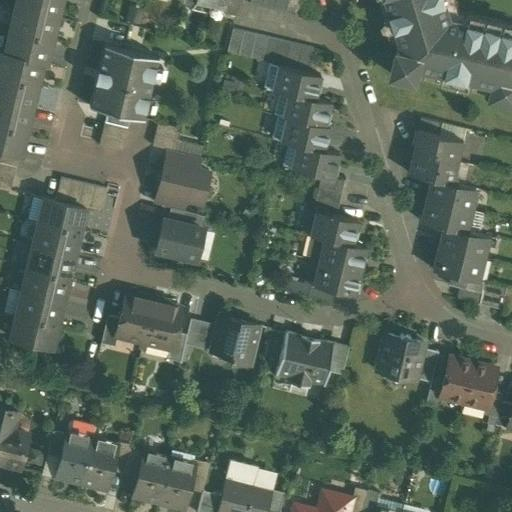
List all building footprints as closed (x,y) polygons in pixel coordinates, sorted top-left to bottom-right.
[(61,0),(15,0),(14,6),(57,16),(61,0)] [(208,0),(208,2),(233,8),(235,0),(208,0)] [(275,0),(262,0),(261,7),(273,10),(275,0)] [(287,0),(275,0),(273,10),(285,12),(287,0)] [(287,0),(285,12),(296,15),(299,0),(287,0)] [(388,0),(404,49),(398,48),(392,76),(419,82),(423,69),(494,85),(491,99),(511,104),(511,32),(453,18),(447,0),(388,0)] [(57,16),(14,6),(9,30),(52,40),(57,16)] [(267,37),(232,29),(226,52),(261,60),(267,37)] [(52,40),(9,30),(3,52),(43,63),(46,64),(52,40)] [(278,40),(267,37),(261,60),(269,62),(273,63),(278,40)] [(290,43),(278,40),(273,63),(284,66),(290,43)] [(302,45),(290,43),(284,66),(296,69),(302,45)] [(158,57),(103,44),(97,68),(96,68),(93,81),(94,81),(89,106),(108,110),(129,116),(143,119),(158,57)] [(313,48),(302,45),(296,69),(308,71),(313,48)] [(3,52),(0,51),(0,76),(37,85),(43,63),(3,52)] [(273,63),(269,62),(264,86),(279,90),(314,98),(320,74),(308,71),(296,69),(284,66),(273,63)] [(37,85),(0,76),(0,101),(32,109),(37,85)] [(314,98),(279,90),(274,113),(278,115),(324,125),(330,102),(314,98)] [(32,109),(0,101),(0,126),(26,132),(32,109)] [(129,116),(108,110),(105,122),(127,127),(129,116)] [(324,125),(278,115),(272,138),(288,142),(322,150),(328,126),(324,125)] [(443,123),(421,117),(419,129),(440,134),(443,123)] [(105,122),(104,122),(101,134),(124,139),(127,128),(127,127),(105,122)] [(181,128),(158,123),(155,134),(178,140),(181,128)] [(26,132),(0,126),(0,150),(18,155),(21,156),(26,132)] [(440,134),(419,129),(413,151),(459,162),(464,140),(440,134)] [(124,139),(101,134),(99,145),(122,151),(124,139)] [(178,140),(155,134),(152,146),(168,150),(175,151),(178,140)] [(203,146),(178,140),(175,151),(200,158),(203,146)] [(322,150),(288,142),(282,165),(320,175),(332,177),(338,154),(322,150)] [(18,155),(0,150),(0,163),(15,167),(18,155)] [(175,151),(168,150),(165,161),(198,169),(200,158),(175,151)] [(459,162),(413,151),(408,173),(430,178),(454,183),(459,162)] [(165,161),(157,192),(158,193),(185,199),(186,199),(187,199),(200,202),(203,191),(204,191),(209,172),(198,169),(165,161)] [(15,167),(0,163),(0,175),(13,178),(15,167)] [(13,178),(0,175),(0,187),(10,190),(13,178)] [(332,177),(320,175),(318,186),(341,192),(344,180),(332,177)] [(72,180),(60,178),(55,201),(66,203),(72,180)] [(454,183),(430,178),(425,199),(471,210),(476,188),(454,183)] [(83,183),(72,180),(66,203),(78,206),(83,183)] [(95,186),(83,183),(78,206),(85,208),(90,209),(95,186)] [(95,186),(90,209),(101,212),(107,189),(95,186)] [(341,192),(318,186),(315,198),(338,203),(341,192)] [(185,199),(158,193),(155,204),(170,208),(184,211),(184,210),(183,210),(185,199)] [(55,201),(42,198),(37,221),(80,231),(85,208),(78,206),(66,203),(55,201)] [(338,203),(315,198),(312,210),(336,215),(338,203)] [(471,210),(425,199),(420,221),(442,227),(443,226),(466,232),(466,231),(471,210)] [(184,211),(170,208),(167,219),(202,228),(205,216),(184,211)] [(312,210),(307,208),(301,232),(315,236),(352,244),(357,220),(336,215),(312,210)] [(167,219),(163,219),(156,250),(195,259),(202,228),(167,219)] [(80,231),(37,221),(31,245),(74,255),(80,231)] [(466,232),(443,226),(442,227),(437,247),(483,258),(488,236),(466,231),(466,232)] [(352,244),(315,236),(309,259),(360,271),(365,248),(352,244)] [(74,255),(31,245),(26,268),(69,278),(74,255)] [(483,258),(437,247),(432,269),(452,274),(478,280),(483,258)] [(360,271),(309,259),(304,283),(334,290),(354,295),(360,271)] [(69,278),(26,268),(20,291),(63,302),(69,278)] [(478,280),(452,274),(449,285),(459,288),(480,293),(483,282),(478,280)] [(304,283),(287,279),(284,291),(331,302),(334,290),(304,283)] [(480,293),(459,288),(456,299),(478,304),(480,293)] [(63,302),(20,291),(15,315),(58,325),(63,302)] [(153,300),(126,294),(120,319),(116,337),(117,337),(143,343),(153,300)] [(180,307),(153,300),(143,343),(169,349),(170,350),(174,331),(180,307)] [(58,325),(15,315),(9,338),(52,348),(58,325)] [(120,319),(107,316),(101,344),(114,347),(117,337),(116,337),(120,319)] [(259,326),(218,316),(216,325),(210,351),(229,356),(229,360),(249,365),(259,326)] [(216,325),(190,319),(187,335),(184,345),(210,351),(216,325)] [(187,335),(174,331),(170,350),(169,349),(166,359),(180,362),(184,345),(187,335)] [(410,338),(406,331),(399,336),(385,333),(376,371),(414,380),(415,378),(422,348),(424,342),(410,339),(410,338)] [(334,344),(285,332),(275,375),(289,378),(288,382),(308,387),(309,383),(324,387),(327,371),(334,344)] [(348,347),(334,344),(327,371),(342,375),(348,347)] [(438,351),(422,348),(415,378),(430,382),(432,377),(438,351)] [(472,362),(449,356),(443,380),(439,396),(440,397),(463,402),(472,362)] [(495,368),(472,362),(463,402),(485,407),(486,408),(490,391),(495,368)] [(443,380),(432,377),(430,382),(426,400),(439,403),(440,397),(439,396),(443,380)] [(502,394),(490,391),(486,408),(485,407),(483,414),(496,417),(500,401),(502,394)] [(511,406),(511,404),(500,401),(496,417),(494,425),(507,428),(511,406)] [(17,411),(0,406),(0,463),(18,468),(27,433),(13,430),(17,411)] [(94,425),(72,419),(68,421),(66,428),(64,428),(63,433),(90,440),(94,425)] [(63,433),(52,430),(46,452),(58,455),(63,433)] [(90,440),(63,433),(58,455),(52,477),(79,483),(90,440)] [(115,447),(90,440),(80,483),(106,489),(111,469),(116,447),(115,447)] [(131,444),(117,440),(115,447),(116,447),(111,469),(123,472),(129,448),(131,444)] [(141,452),(129,448),(123,472),(135,475),(141,452)] [(169,455),(142,448),(141,452),(135,475),(130,496),(157,502),(169,455)] [(194,461),(169,455),(157,502),(184,509),(189,488),(196,462),(194,461)] [(272,489),(253,484),(257,465),(229,458),(220,496),(215,511),(265,511),(266,511),(272,489)] [(208,462),(195,459),(194,461),(196,462),(189,488),(201,491),(208,462)] [(366,490),(354,487),(351,497),(352,498),(348,511),(360,511),(364,499),(366,490)] [(278,511),(283,491),(272,489),(266,511),(278,511)] [(379,493),(366,490),(364,499),(376,502),(377,502),(378,497),(379,493)] [(204,511),(215,511),(220,496),(202,491),(197,510),(204,511)] [(326,491),(322,511),(293,503),(290,511),(348,511),(352,498),(351,497),(326,491)] [(401,511),(404,503),(378,497),(377,502),(376,502),(375,505),(374,510),(380,511),(401,511)] [(360,511),(373,511),(374,510),(375,505),(376,502),(364,499),(360,511)]
